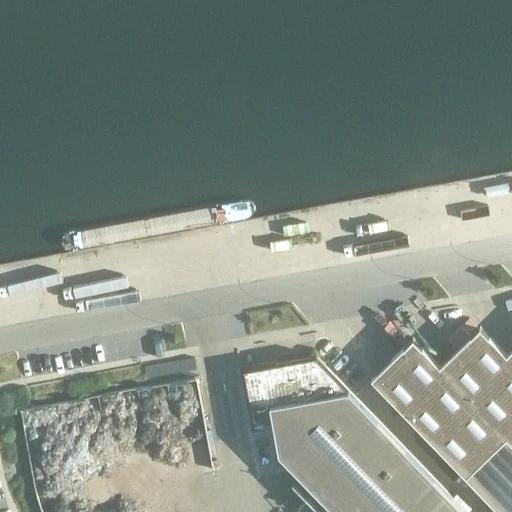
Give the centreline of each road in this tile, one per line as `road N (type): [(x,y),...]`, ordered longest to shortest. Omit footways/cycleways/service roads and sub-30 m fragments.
road 1 (unclassified): [(0,344),(511,250)]
road 2 (unknown): [(212,305),(251,511)]
